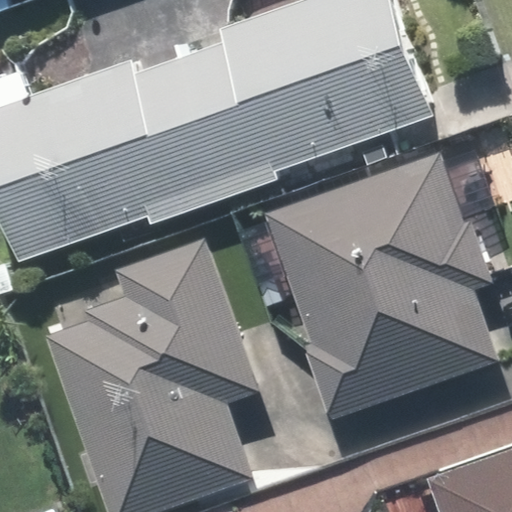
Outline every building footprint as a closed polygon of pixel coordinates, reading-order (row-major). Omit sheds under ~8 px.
[(323,0),(233,32),(238,45),(193,61),(242,198),(292,181),(289,172),(450,116),(409,0),(323,0)] [(149,63),(0,114),(0,155),(37,261),(166,216),(169,223),(242,198),(193,61),(153,75),(149,63)] [(368,157),(373,168),(396,159),(391,147),(368,157)] [(283,213),(328,344),(320,347),(346,420),(511,361),(511,358),(488,290),(509,283),(487,220),(479,223),(454,154),(283,213)] [(98,314),(102,324),(63,338),(126,511),(173,511),(267,478),(240,404),(272,392),(218,244),(136,273),(144,297),(98,314)] [(17,263),(2,268),(11,295),(26,290),(17,263)] [(450,511),(511,511),(511,453),(439,480),(450,511)]
